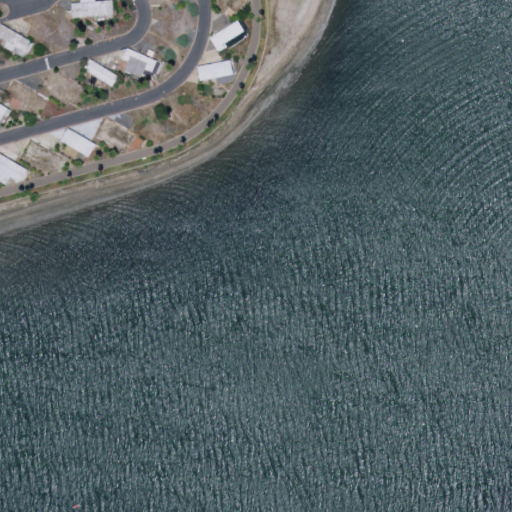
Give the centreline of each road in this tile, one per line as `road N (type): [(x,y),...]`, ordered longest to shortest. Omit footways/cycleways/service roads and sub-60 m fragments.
road 1 (residential): [(204,28),(191,64),(162,91),(0,139)]
road 2 (residential): [(0,75),(125,41),(144,21),(140,0)]
